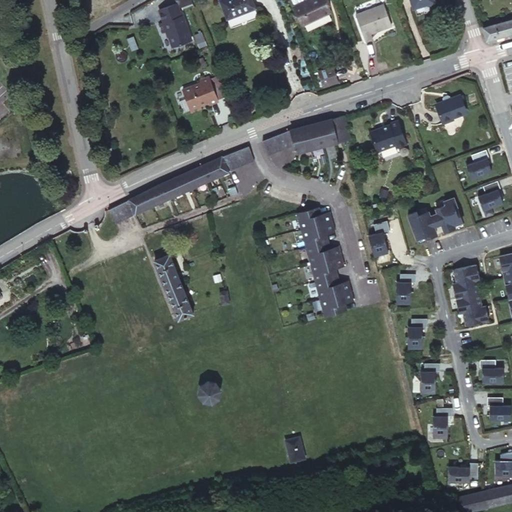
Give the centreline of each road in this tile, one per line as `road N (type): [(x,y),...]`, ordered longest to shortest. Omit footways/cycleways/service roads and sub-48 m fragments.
road 1 (residential): [(94,198),(241,134),(478,53)]
road 2 (residential): [(430,261),(471,434),(480,443),(511,436)]
road 3 (residential): [(57,43),(94,198)]
